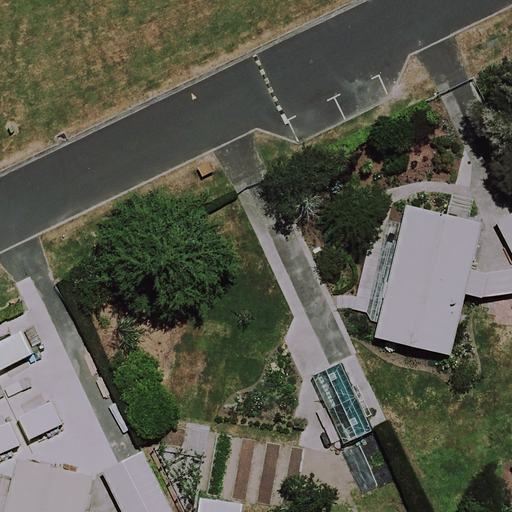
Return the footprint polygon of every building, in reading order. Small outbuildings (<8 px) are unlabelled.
[(474,222),(400,204),(368,334),(442,352),(457,290),(463,265),(474,222)] [(511,211),(493,222),(511,256),(511,211)] [(511,289),(511,264),(479,269),(463,265),(457,290),(474,295),(511,289)] [(385,420),(456,385),(443,359),(394,383),(388,371),(366,382),(385,420)] [(169,511),(137,449),(96,470),(117,511),(169,511)] [(74,511),(84,473),(8,456),(0,490),(0,511),(74,511)]
